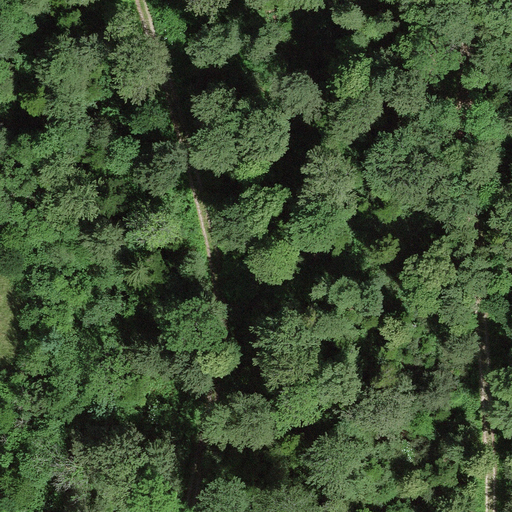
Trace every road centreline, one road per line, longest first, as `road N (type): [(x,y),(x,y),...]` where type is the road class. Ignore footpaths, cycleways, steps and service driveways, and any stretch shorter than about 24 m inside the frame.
road 1 (track): [(149,0),(227,303),(190,511)]
road 2 (track): [(491,511),(466,115),(470,0)]
